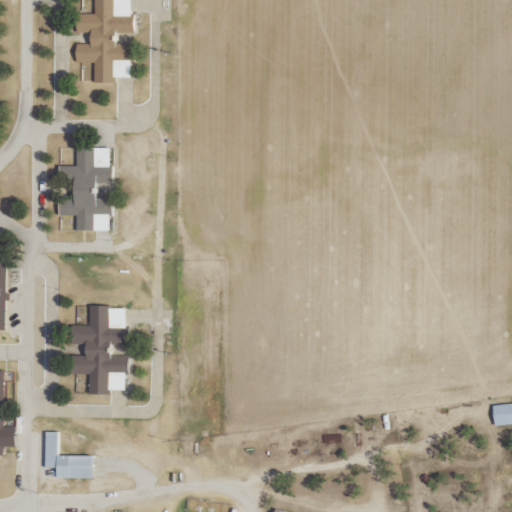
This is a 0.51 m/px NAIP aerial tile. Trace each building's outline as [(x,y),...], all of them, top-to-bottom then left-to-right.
[(131,77),(130,43),(115,44),(115,33),(132,32),(130,0),(105,0),(94,0),(95,13),(76,14),(77,32),(91,32),(91,43),(76,44),(77,62),(94,62),(95,83),(115,82),(115,77),(131,77)] [(111,230),(110,198),(96,199),(95,183),(111,182),(110,147),(76,147),(77,165),(59,166),(60,178),(74,177),(74,199),(58,200),(58,216),(76,215),(77,231),(111,230)] [(126,306),(89,306),(90,325),(71,325),(71,344),(85,344),(85,355),(72,356),(72,374),(89,374),(89,394),(110,394),(110,390),(127,390),(126,356),(110,356),(109,344),(126,344),(126,306)] [(0,368),(0,454),(3,455),(3,447),(14,447),(14,427),(3,427),(3,368),(0,368)] [(495,426),(511,423),(511,402),(492,406),(495,426)] [(93,478),(93,456),(58,455),(58,432),(45,432),(45,467),(57,467),(56,478),(93,478)]
